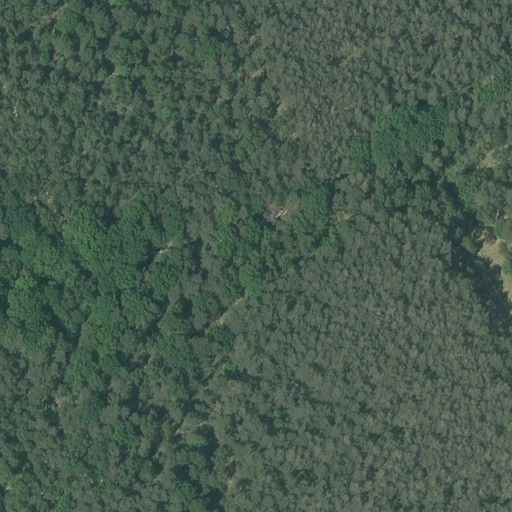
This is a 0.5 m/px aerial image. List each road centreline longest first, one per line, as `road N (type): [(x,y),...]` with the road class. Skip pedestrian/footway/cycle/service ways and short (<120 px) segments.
road 1 (track): [(65,262),(214,246),(301,208),(392,154)]
road 2 (track): [(0,98),(19,155),(60,226),(62,250)]
road 3 (unknown): [(60,226),(53,186),(0,84)]
road 4 (track): [(392,154),(511,97)]
